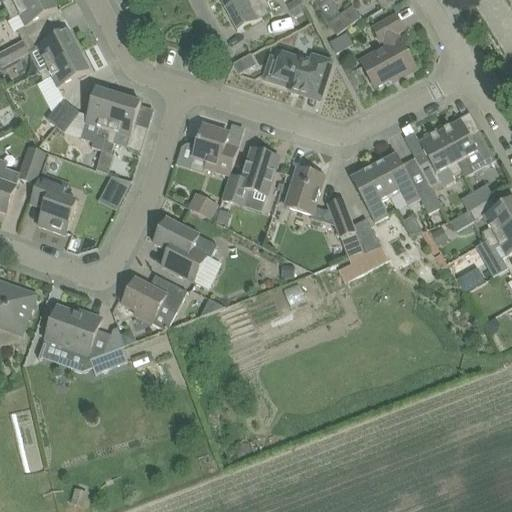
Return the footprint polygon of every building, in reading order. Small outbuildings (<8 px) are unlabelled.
[(30,0),(0,0),(0,4),(2,4),(7,13),(30,0)] [(59,13),(51,0),(30,0),(7,13),(12,22),(20,18),(26,29),(17,33),(23,44),(48,31),(43,21),(59,13)] [(220,0),(226,11),(248,0),(220,0)] [(248,0),(226,11),(238,34),(273,15),(267,3),(269,0),(248,0)] [(289,6),(296,18),(306,13),(300,0),(299,1),(289,6)] [(314,0),(329,26),(337,38),(362,20),(353,8),(340,17),(332,2),(334,0),(367,0),(368,1),(369,0),(314,0)] [(361,63),(366,73),(376,90),(398,79),(399,82),(417,72),(401,42),(399,43),(396,36),(405,31),(397,18),(374,31),(381,44),(384,42),(387,49),(361,63)] [(35,66),(39,75),(80,54),(69,33),(53,41),(48,31),(23,44),(24,45),(0,57),(0,67),(2,71),(38,52),(43,62),(35,66)] [(334,44),(341,56),(357,46),(350,34),(334,44)] [(333,64),(312,58),(310,62),(282,53),(280,60),(273,58),(265,82),(291,90),(290,93),(321,103),(333,64)] [(80,54),(39,75),(44,84),(52,79),(58,92),(91,75),(80,54)] [(247,73),(241,62),(234,66),(240,77),(247,73)] [(93,151),(101,154),(119,99),(97,92),(91,111),(82,142),(94,146),(93,151)] [(119,99),(101,154),(111,157),(114,147),(128,151),(142,155),(149,131),(136,127),(142,106),(119,99)] [(72,109),(63,102),(48,122),(56,129),(72,109)] [(72,109),(56,129),(65,136),(80,116),(72,109)] [(462,123),(440,135),(461,173),(462,173),(466,180),(475,175),(486,169),(497,164),(493,157),(481,135),(471,140),(462,123)] [(231,179),(240,151),(227,147),(230,137),(204,129),(195,159),(207,164),(205,171),(231,179)] [(420,168),(429,186),(432,190),(442,184),(444,189),(456,183),(453,178),(461,173),(440,135),(420,145),(430,163),(420,168)] [(36,189),(47,157),(29,151),(19,179),(18,183),(19,183),(36,189)] [(268,199),(274,180),(280,161),(253,152),(244,183),(231,179),(223,203),(245,210),(250,193),(268,199)] [(408,207),(420,201),(416,193),(407,175),(398,157),(374,170),(390,200),(401,194),(408,207)] [(0,164),(0,214),(7,217),(18,189),(19,183),(18,183),(19,179),(4,174),(7,167),(0,164)] [(382,204),(390,200),(374,170),(352,182),(362,199),(375,225),(389,218),(382,204)] [(311,221),(323,225),(326,213),(316,210),(326,180),(299,172),(287,210),(312,218),(311,221)] [(42,176),(41,178),(33,200),(47,205),(39,228),(66,238),(78,204),(65,199),(70,186),(42,176)] [(113,179),(108,188),(126,197),(133,185),(113,179)] [(430,204),(424,207),(430,218),(435,214),(443,210),(434,194),(432,190),(429,186),(422,190),(430,204)] [(219,208),(196,196),(188,212),(212,223),(219,208)] [(329,213),(335,229),(340,241),(341,241),(357,235),(354,229),(354,228),(344,201),(327,208),(329,213)] [(482,234),(487,243),(511,228),(511,202),(497,211),(492,201),(469,214),(475,223),(483,219),(490,230),(482,234)] [(168,222),(155,247),(170,254),(163,269),(194,285),(208,259),(212,261),(218,248),(200,239),(200,238),(168,222)] [(357,235),(365,256),(382,250),(367,222),(354,228),(354,229),(357,235)] [(497,278),(509,271),(511,269),(511,228),(487,243),(477,250),(494,280),(497,278)] [(449,242),(442,230),(433,236),(439,248),(449,242)] [(389,263),(382,250),(365,256),(357,259),(365,276),(389,263)] [(286,269),(285,279),(294,280),(294,270),(286,269)] [(168,334),(178,315),(188,295),(174,287),(156,278),(150,290),(136,283),(124,307),(138,314),(136,318),(153,326),(168,334)] [(0,329),(22,338),(37,298),(19,291),(16,292),(11,291),(10,288),(0,284),(0,329)] [(210,303),(201,320),(226,310),(210,303)] [(58,310),(52,329),(46,343),(89,358),(103,322),(88,316),(86,320),(58,310)] [(499,327),(496,322),(486,327),(492,337),(497,333),(499,327)] [(117,353),(123,350),(126,349),(121,336),(119,331),(113,333),(111,337),(105,357),(117,353)] [(134,337),(128,334),(122,336),(126,348),(137,344),(134,337)] [(82,509),(87,494),(77,492),(73,507),(82,509)]
